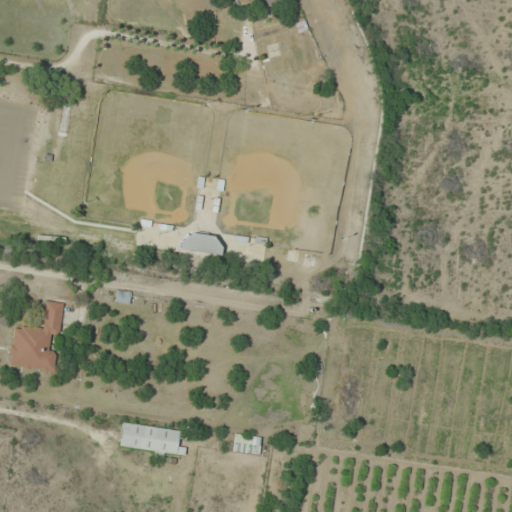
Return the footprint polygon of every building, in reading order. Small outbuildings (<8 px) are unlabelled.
[(223,179),(197,179),(197,190),(223,190),(223,179)] [(180,252),(221,252),(221,236),(180,236),(180,252)] [(7,366),(55,374),(59,353),(49,351),(52,334),(59,335),(64,304),(46,301),(41,330),(14,325),(7,366)] [(180,431),(122,423),(119,446),(176,454),(180,431)] [(232,453),(259,455),(260,438),(234,435),(232,453)]
